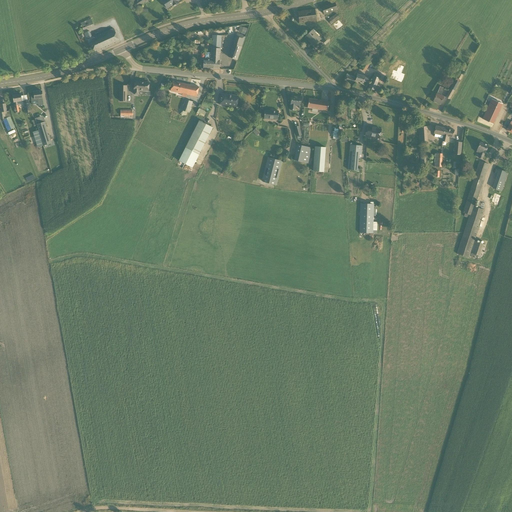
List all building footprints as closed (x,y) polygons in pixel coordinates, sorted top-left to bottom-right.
[(130,0),(136,9),(149,0),(130,0)] [(162,0),(162,1),(167,8),(172,5),(173,6),(179,2),(178,1),(179,0),(162,0)] [(337,10),(335,2),(321,7),(324,15),(337,10)] [(316,21),(316,14),(315,9),(298,12),(299,23),(304,23),(316,21)] [(339,18),(336,13),(328,20),(332,25),(333,24),(333,23),(339,18)] [(91,19),(80,23),(83,31),(94,26),(91,19)] [(96,40),(90,42),(94,51),(119,40),(113,28),(95,37),(96,40)] [(310,33),(306,36),(312,41),(310,43),(313,46),(317,42),(320,40),(312,31),(310,33)] [(219,69),(220,61),(221,61),(222,53),(220,53),(220,49),(221,49),(221,36),(212,35),(211,48),(211,53),(205,52),(205,60),(203,60),(203,68),(219,69)] [(236,36),(234,43),(242,46),(244,39),(236,36)] [(326,37),(322,41),(325,45),(330,40),(326,37)] [(229,57),(237,60),(242,46),(234,43),(229,57)] [(365,71),(370,63),(365,60),(360,68),(365,71)] [(355,80),(356,77),(351,75),(347,73),(344,81),(353,84),(355,80)] [(374,90),(376,86),(379,79),(378,79),(380,75),(375,73),(373,77),(368,88),(374,90)] [(367,82),(368,78),(364,77),(364,76),(362,76),(357,74),(355,81),(363,83),(364,81),(367,82)] [(386,80),(384,88),(397,92),(399,83),(395,82),(396,78),(391,76),(390,81),(386,80)] [(459,82),(455,80),(445,98),(449,100),(459,82)] [(148,92),(149,82),(143,82),(141,82),(141,81),(135,81),(134,90),(134,94),(138,95),(139,91),(148,92)] [(197,97),(199,87),(172,81),(171,86),(170,91),(182,94),(182,97),(186,98),(186,95),(197,97)] [(441,104),(443,99),(443,97),(440,96),(443,88),(440,86),(434,101),(441,104)] [(43,98),(42,91),(34,92),(34,96),(31,96),(31,101),(38,100),(39,105),(43,105),(42,98),(43,98)] [(14,102),(15,105),(16,115),(19,115),(18,105),(17,101),(22,101),(22,99),(21,94),(12,95),(13,100),(14,102)] [(238,96),(232,95),(221,94),(219,104),(237,107),(238,96)] [(299,102),(300,97),(292,96),(291,101),(290,109),(294,110),(295,105),(299,105),(299,102)] [(184,99),(180,114),(186,116),(187,112),(189,113),(193,102),(184,99)] [(327,111),(329,102),(309,99),(307,108),(327,111)] [(495,119),(502,104),(491,99),(484,114),(482,118),(493,123),(495,119)] [(6,111),(5,104),(0,104),(0,108),(1,112),(2,112),(3,120),(1,121),(2,124),(4,124),(7,131),(9,131),(10,135),(15,133),(14,129),(15,128),(10,117),(11,116),(9,111),(6,111)] [(206,112),(199,109),(197,113),(204,117),(206,112)] [(264,118),(273,119),(278,120),(279,111),(272,111),(265,111),(264,118)] [(43,116),(35,118),(37,124),(36,124),(39,135),(41,142),(42,142),(43,146),(52,143),(49,135),(48,135),(46,127),(43,116)] [(185,148),(179,161),(192,168),(199,155),(213,128),(199,121),(185,147),(185,148)] [(379,139),(380,134),(381,130),(367,126),(365,136),(379,139)] [(435,126),(433,134),(435,134),(443,136),(445,128),(435,126)] [(418,127),(419,142),(427,141),(426,127),(418,127)] [(454,130),(445,128),(443,136),(442,139),(442,141),(447,142),(448,137),(453,138),(453,135),(454,130)] [(454,142),(453,155),(461,155),(462,142),(454,142)] [(485,152),(488,145),(480,142),(477,149),(481,151),(478,158),(482,159),(484,152),(485,152)] [(308,163),(311,148),(297,145),(294,161),(308,163)] [(362,146),(350,145),(348,169),(357,170),(359,154),(362,155),(362,146)] [(315,147),(313,171),(324,172),(325,148),(315,147)] [(435,154),(434,167),(441,167),(442,154),(435,154)] [(263,181),(264,182),(273,184),(274,182),(276,182),(282,161),(267,157),(261,179),(263,179),(263,181)] [(474,207),(488,164),(479,161),(462,213),(465,214),(464,217),(468,218),(456,254),(469,258),(470,253),(482,257),(486,245),(474,241),(484,210),(474,207)] [(499,170),(496,179),(505,182),(508,172),(499,170)] [(377,230),(372,230),(373,216),(375,216),(375,209),(373,209),(373,204),(360,204),(359,233),(372,234),(376,234),(377,230)]
